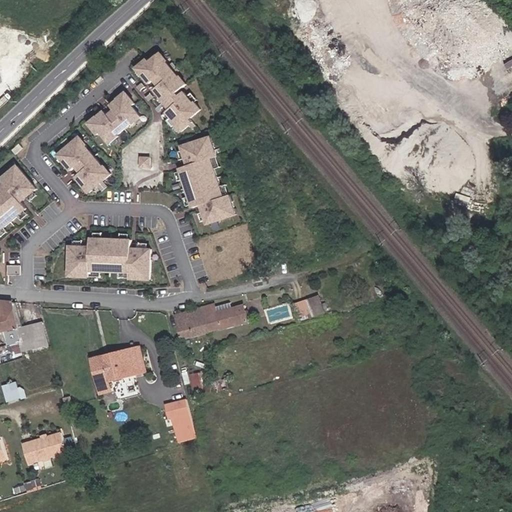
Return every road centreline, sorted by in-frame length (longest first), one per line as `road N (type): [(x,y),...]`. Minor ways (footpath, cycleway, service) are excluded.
road 1 (residential): [(77,208),(38,162),(37,144),(136,59)]
road 2 (tertiary): [(141,0),(0,131)]
road 3 (residential): [(192,299),(164,213),(77,208)]
road 4 (residential): [(192,299),(168,305),(25,295)]
road 5 (tertiary): [(101,0),(0,110)]
